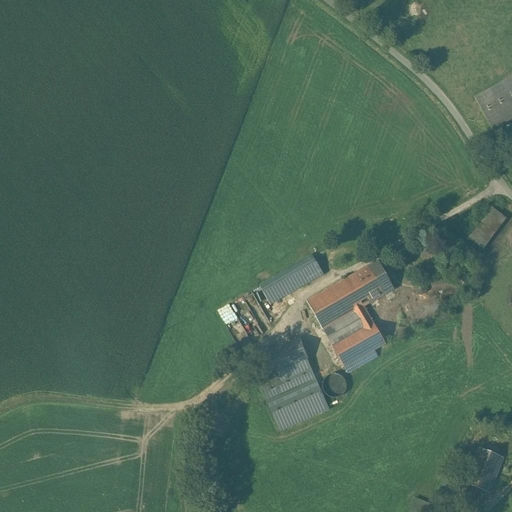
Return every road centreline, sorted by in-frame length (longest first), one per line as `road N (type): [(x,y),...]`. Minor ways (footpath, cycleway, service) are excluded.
road 1 (unclassified): [(511,194),(424,78),(326,0)]
road 2 (unknown): [(511,229),(327,348)]
